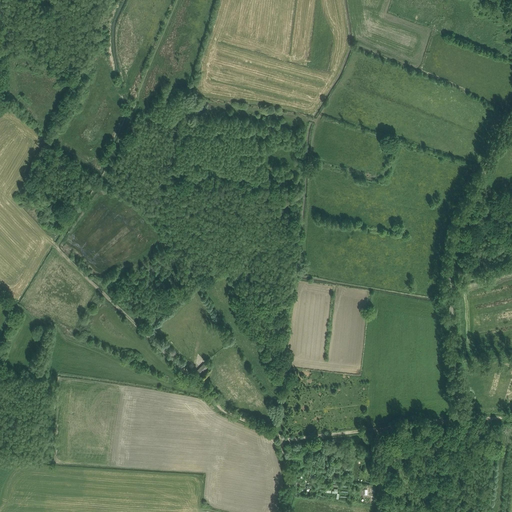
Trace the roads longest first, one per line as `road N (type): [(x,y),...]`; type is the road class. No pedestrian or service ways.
road 1 (track): [(381,431),(281,438),(225,411),(55,244)]
road 2 (unclassified): [(455,418),(453,230),(511,108)]
road 3 (unclassified): [(381,511),(381,431),(455,418)]
road 4 (track): [(284,511),(289,492),(279,427),(289,370)]
